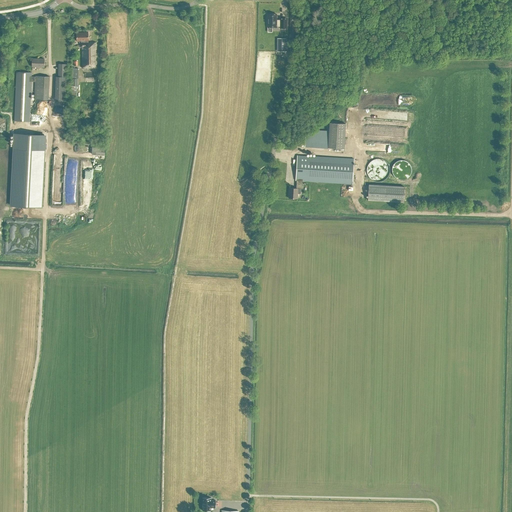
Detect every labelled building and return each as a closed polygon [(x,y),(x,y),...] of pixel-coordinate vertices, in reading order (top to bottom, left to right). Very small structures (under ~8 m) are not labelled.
[(277,20),(277,14),(267,14),(267,16),(267,19),(267,28),(277,28),(277,26),(280,26),(280,29),(287,29),(287,18),(279,18),(279,20),(277,20)] [(96,42),(91,42),(88,43),(88,41),(88,32),(76,33),(77,41),(81,41),(81,43),(81,47),(82,47),(82,68),(96,68),(96,42)] [(32,59),(32,67),(44,67),(44,59),(32,59)] [(55,76),(55,101),(63,101),(64,89),(63,89),(63,81),(66,81),(66,63),(58,63),(57,76),(55,76)] [(16,84),(14,121),(30,121),(31,84),(31,81),(35,82),(35,84),(35,99),(49,99),(49,84),(50,76),(36,76),(32,76),(32,72),(16,72),(16,84)] [(329,123),(329,131),(328,148),(344,149),(345,123),(329,123)] [(328,148),(329,131),(314,130),(305,135),(304,146),(328,148)] [(10,207),(42,208),(46,135),(14,133),(10,207)] [(91,154),(104,155),(105,146),(92,145),(91,154)] [(352,184),(354,159),(297,155),(296,180),(297,180),(296,188),(289,188),(288,198),(297,198),(298,189),(302,189),(303,181),(352,184)] [(368,165),(367,167),(367,170),(367,173),(368,176),(370,179),(373,180),(375,181),(378,182),(381,182),(384,180),(386,179),(388,176),(389,173),(390,170),(389,167),(388,165),(386,162),(384,160),(381,159),(378,159),(375,159),(373,160),(370,162),(368,165)] [(367,200),(403,202),(404,186),(368,184),(367,200)] [(211,497),(202,497),(202,510),(211,510),(211,508),(215,508),(216,500),(211,500),(211,497)]
